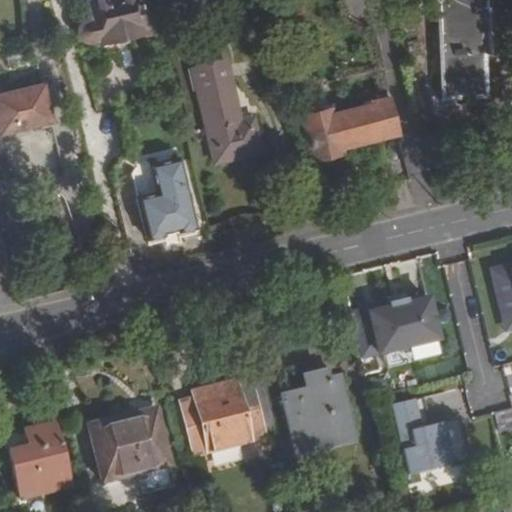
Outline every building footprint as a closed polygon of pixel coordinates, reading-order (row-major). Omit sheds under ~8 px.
[(139,0),(96,0),(85,3),(90,22),(85,23),(80,27),(78,29),(77,33),(77,37),(79,42),(82,45),(86,46),(91,46),(100,44),(101,49),(133,41),(149,37),(139,0)] [(437,0),(441,100),(485,98),(483,57),(489,57),(486,0),(437,0)] [(419,40),(408,42),(410,52),(421,49),(419,40)] [(185,70),(189,84),(224,76),(220,61),(185,70)] [(235,123),(224,76),(189,84),(201,131),(235,123)] [(0,95),(0,134),(49,123),(40,85),(0,95)] [(370,106),(328,116),(328,113),(298,120),(308,162),(338,155),(337,149),(397,134),(388,97),(369,102),(370,106)] [(235,123),(201,131),(210,166),(258,154),(250,120),(235,123)] [(179,235),(195,231),(178,161),(149,168),(156,196),(137,200),(147,243),(164,239),(163,236),(178,233),(179,235)] [(304,177),(310,202),(325,199),(319,174),(304,177)] [(511,263),(488,269),(491,280),(510,276),(509,272),(511,271),(511,263)] [(510,276),(491,280),(500,317),(511,314),(511,271),(509,272),(510,276)] [(367,315),(377,356),(436,342),(427,301),(406,305),(405,301),(386,305),(387,310),(367,315)] [(511,314),(500,317),(503,331),(511,328),(511,314)] [(192,399),(236,388),(233,379),(190,390),(192,399)] [(335,379),(303,386),(304,393),(281,399),(294,453),(349,439),(335,379)] [(250,385),(236,388),(192,399),(177,402),(190,455),(263,437),(262,435),(274,432),(262,384),(250,387),(250,385)] [(405,477),(468,462),(459,427),(446,430),(444,424),(429,428),(422,399),(388,407),(405,477)] [(149,400),(116,411),(119,420),(84,429),(97,483),(133,473),(138,496),(170,486),(149,400)] [(51,417),(21,426),(25,443),(4,449),(15,496),(67,483),(51,417)] [(446,430),(459,427),(458,421),(444,424),(446,430)]
